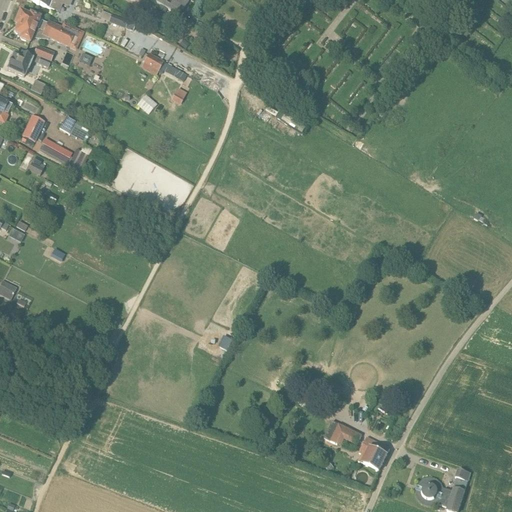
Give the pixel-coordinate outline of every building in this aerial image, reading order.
[(57,4),(58,0),(30,0),(30,2),(37,5),(37,6),(39,7),(39,6),(47,9),(49,1),(57,4)] [(167,10),(159,6),(157,10),(165,15),(167,10)] [(176,16),(168,11),(165,15),(174,20),(176,16)] [(101,18),(109,21),(111,15),(103,12),(101,18)] [(42,36),(47,24),(39,20),(40,19),(30,15),(30,17),(20,13),(16,21),(19,23),(15,34),(22,37),(20,40),(29,44),(32,38),(47,40),(48,39),(42,36)] [(108,23),(125,30),(126,27),(128,23),(128,21),(112,15),(108,23)] [(150,29),(154,29),(156,27),(157,24),(155,21),(151,21),(149,23),(148,26),(150,29)] [(47,24),(42,36),(48,39),(69,48),(76,51),(82,38),(75,34),(74,33),(75,32),(64,27),(63,28),(48,22),(47,24)] [(136,26),(128,23),(126,27),(131,29),(130,31),(133,33),(136,26)] [(189,45),(183,40),(179,45),(185,50),(189,45)] [(54,54),(50,52),(46,61),(51,63),(54,54)] [(164,62),(149,54),(141,68),(156,76),(158,73),(164,62)] [(28,71),(31,62),(32,60),(20,55),(19,58),(14,55),(7,71),(24,78),(27,71),(28,71)] [(84,55),(81,62),(90,65),(93,58),(84,55)] [(51,63),(40,59),(38,65),(48,69),(51,63)] [(164,72),(189,86),(193,79),(164,62),(158,73),(162,75),(164,72)] [(31,91),(41,95),(45,85),(36,81),(31,91)] [(0,113),(7,117),(10,110),(12,107),(8,105),(8,104),(7,104),(8,101),(2,98),(1,101),(0,100),(0,94),(4,86),(0,84),(0,113)] [(172,102),(181,106),(187,95),(178,90),(172,102)] [(147,95),(138,106),(149,115),(158,105),(147,95)] [(275,119),(301,135),(308,122),(282,107),(275,119)] [(0,121),(4,124),(3,124),(4,125),(8,117),(7,117),(0,113),(0,121)] [(35,144),(46,123),(33,116),(22,137),(35,144)] [(82,129),(67,121),(61,131),(76,140),(82,129)] [(39,151),(68,167),(71,161),(42,145),(39,151)] [(71,161),(68,167),(80,173),(88,158),(75,152),(71,161)] [(36,157),(33,163),(39,167),(43,160),(36,157)] [(32,164),(28,171),(39,177),(43,170),(33,165),(32,164)] [(47,195),(49,192),(42,189),(38,198),(44,201),(47,195)] [(8,226),(3,224),(4,223),(0,221),(0,230),(0,229),(5,232),(8,226)] [(17,227),(26,232),(29,226),(19,222),(17,227)] [(25,236),(13,230),(9,238),(21,244),(25,236)] [(50,258),(61,263),(65,256),(55,250),(50,258)] [(17,289),(2,282),(0,286),(0,296),(11,302),(17,289)] [(16,338),(5,332),(2,339),(13,344),(16,338)] [(219,347),(228,351),(232,341),(223,337),(219,347)] [(358,443),(362,436),(339,425),(332,422),(324,439),(337,446),(342,435),(358,443)] [(389,451),(387,450),(379,446),(379,445),(367,439),(363,445),(358,455),(361,456),(357,463),(363,466),(364,466),(379,473),(387,456),(389,451)] [(334,469),(330,464),(325,468),(329,473),(334,469)] [(458,470),(456,479),(453,489),(455,489),(454,493),(444,489),(441,484),(438,482),(436,481),(434,480),(432,479),(430,478),(428,478),(425,479),(423,480),(421,481),(419,483),(418,485),(416,484),(414,493),(415,493),(415,496),(417,499),(418,502),(420,504),(422,505),(424,506),(426,507),(428,508),(430,508),(432,507),(435,506),(437,505),(449,509),(447,511),(458,511),(470,475),(458,470)]
